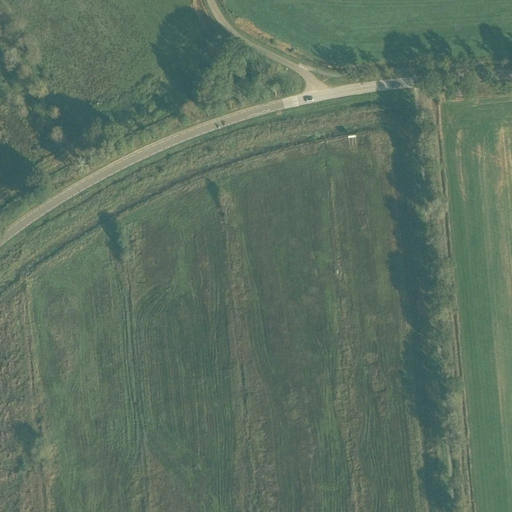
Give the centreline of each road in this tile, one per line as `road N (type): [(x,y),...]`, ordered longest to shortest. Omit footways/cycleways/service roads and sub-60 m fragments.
road 1 (tertiary): [(0,242),(98,177),(192,132),(323,94)]
road 2 (tertiary): [(323,94),(511,75)]
road 3 (unclassified): [(323,94),(295,67),(235,37),(210,0)]
